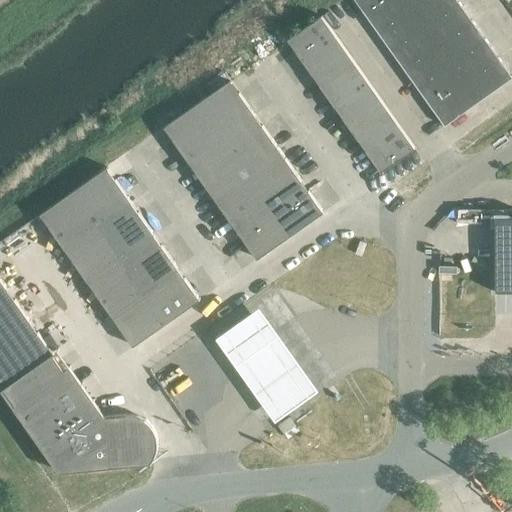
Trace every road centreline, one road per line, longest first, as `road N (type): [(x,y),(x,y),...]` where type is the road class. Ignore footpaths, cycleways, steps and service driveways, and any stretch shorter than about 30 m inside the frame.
road 1 (unclassified): [(511,146),(433,202),(407,246),(409,472)]
road 2 (unclassified): [(360,485),(214,494),(148,511)]
